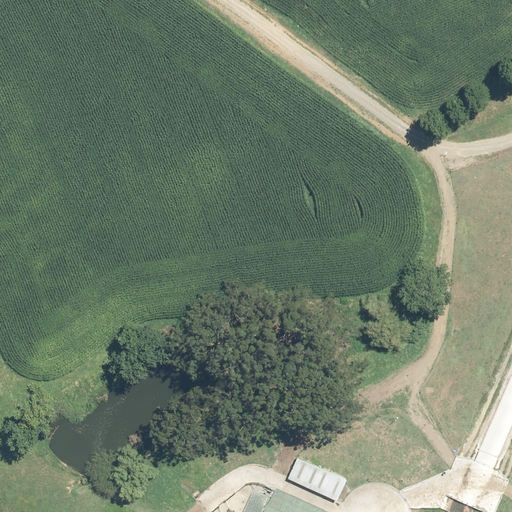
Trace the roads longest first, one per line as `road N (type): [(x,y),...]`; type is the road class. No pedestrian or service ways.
road 1 (track): [(511,495),(386,390),(438,323),(436,179),(421,140),(238,0)]
road 2 (track): [(386,390),(274,453),(201,511)]
